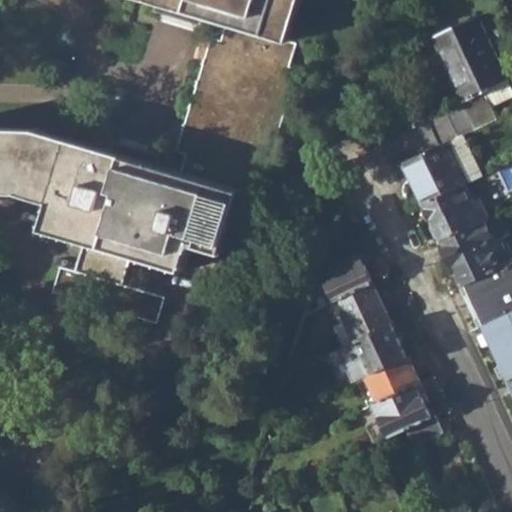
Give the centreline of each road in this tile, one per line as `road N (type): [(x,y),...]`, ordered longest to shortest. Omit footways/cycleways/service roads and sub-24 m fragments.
road 1 (residential): [(511,474),(359,149)]
road 2 (unknown): [(0,94),(63,87),(91,64),(92,29),(84,12),(63,0)]
